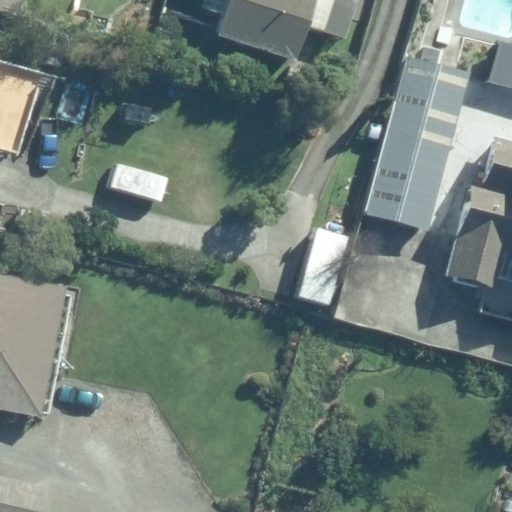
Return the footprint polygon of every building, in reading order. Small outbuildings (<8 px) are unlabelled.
[(216,43),(290,68),(312,0),(202,0),(227,8),(216,43)] [(356,217),(421,235),(463,85),(398,66),(356,217)] [(0,163),(19,170),(46,86),(0,71),(0,163)] [(511,149),(491,145),(480,194),(465,190),(443,287),(511,302),(507,320),(511,320),(511,149)] [(0,423),(32,431),(63,306),(0,290),(0,423)]
